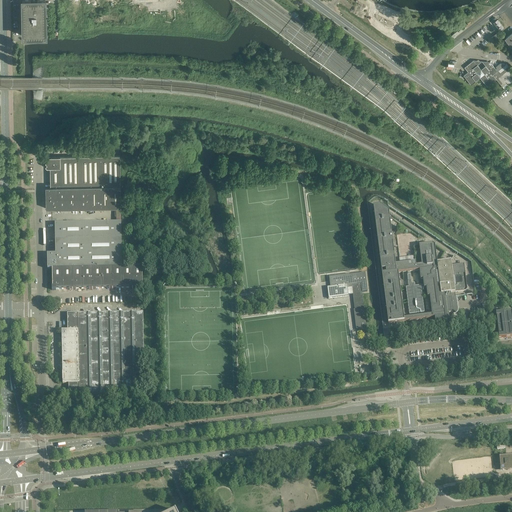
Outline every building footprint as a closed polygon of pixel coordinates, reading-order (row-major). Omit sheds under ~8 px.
[(46,36),(45,0),(37,0),(35,1),(35,0),(33,0),(33,1),(31,1),(30,0),(22,0),(24,36),(46,36)] [(498,20),(498,19),(498,20),(497,20),(496,18),(493,20),(495,22),(494,23),(500,30),(504,27),(498,20)] [(497,41),(503,36),(500,31),(492,37),(494,40),(496,42),(497,41)] [(511,79),(509,76),(511,74),(511,70),(506,64),(498,71),(497,71),(490,62),(485,65),(481,69),(477,64),(474,60),(469,64),(465,67),(464,67),(465,68),(468,72),(463,76),(471,85),(480,77),(484,83),(487,87),(496,79),(504,88),(511,81),(511,79)] [(50,176),(50,177),(50,187),(121,186),(120,155),(47,157),(45,159),(47,161),(45,163),(47,164),(45,166),(47,168),(49,166),(50,166),(50,170),(50,176)] [(121,186),(50,187),(46,187),(46,209),(115,208),(121,207),(121,186)] [(378,206),(378,207),(373,207),(382,275),(388,323),(434,318),(435,323),(449,321),(448,313),(453,313),(455,313),(456,312),(457,311),(457,310),(455,297),(455,293),(464,292),(465,291),(466,291),(467,290),(467,289),(467,288),(464,264),(451,266),(451,261),(437,263),(436,260),(435,246),(435,245),(432,244),(425,245),(419,245),(419,246),(419,249),(421,248),(422,253),(420,255),(421,259),(421,265),(395,269),(395,262),(394,261),(393,260),(392,253),(393,252),(392,243),(391,242),(390,235),(391,234),(390,229),(390,224),(388,224),(387,215),(387,213),(388,213),(388,212),(378,206)] [(112,268),(122,268),(121,223),(115,223),(55,224),(55,254),(47,254),(47,269),(52,269),(62,269),(72,269),(82,268),(92,268),(102,268),(112,268)] [(132,267),(122,268),(122,288),(129,288),(129,289),(132,289),(132,267)] [(143,288),(142,267),(132,267),(132,289),(136,289),(136,288),(143,288)] [(82,289),(82,268),(72,269),(72,290),(76,290),(76,289),(82,289)] [(92,290),(92,268),(82,268),(82,289),(89,289),(89,290),(92,290)] [(102,288),(102,268),(92,268),(92,290),(96,289),(102,288)] [(112,289),(112,268),(102,268),(102,288),(109,288),(109,289),(112,289)] [(122,288),(122,268),(112,268),(112,289),(116,289),(116,288),(122,288)] [(62,289),(62,269),(52,269),(52,286),(52,287),(52,290),(56,290),(56,289),(62,289)] [(72,290),(72,269),(62,269),(62,289),(69,289),(69,290),(72,290)] [(329,277),(330,287),(347,285),(347,286),(361,284),(362,292),(367,292),(365,272),(329,277)] [(367,336),(366,321),(368,321),(366,308),(364,308),(362,294),(362,292),(361,284),(347,286),(347,285),(330,287),(327,288),(329,299),(348,297),(348,294),(352,293),(355,310),(356,309),(358,321),(355,322),(356,330),(359,329),(359,336),(367,336)] [(144,392),(143,312),(69,314),(69,330),(62,331),(63,384),(69,384),(69,394),(144,392)] [(511,337),(511,316),(511,312),(503,313),(495,314),(496,318),(498,317),(498,322),(497,322),(498,336),(498,339),(506,339),(506,338),(511,337)] [(501,470),(500,459),(500,456),(499,456),(500,471),(509,470),(509,469),(506,469),(506,468),(504,468),(504,469),(501,470)] [(509,469),(511,468),(511,456),(508,457),(500,458),(500,459),(501,470),(504,470),(504,468),(506,468),(506,469),(509,469)]
